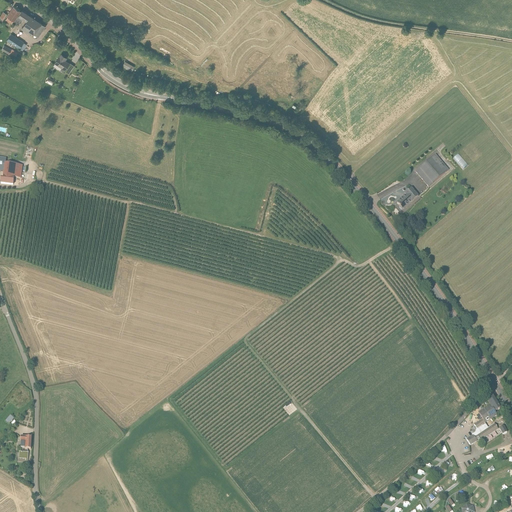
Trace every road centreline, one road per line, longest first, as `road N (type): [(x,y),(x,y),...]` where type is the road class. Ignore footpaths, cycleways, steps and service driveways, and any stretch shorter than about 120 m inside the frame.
road 1 (secondary): [(494,383),(399,241),(316,147),(271,120),(130,87),(17,0)]
road 2 (track): [(399,241),(356,266),(42,180)]
road 3 (track): [(166,399),(340,259)]
road 4 (track): [(376,498),(242,339)]
road 5 (unclassified): [(40,511),(33,383),(7,315)]
road 6 (track): [(511,41),(383,22),(325,0)]
road 7 (unclassified): [(359,511),(494,383)]
road 8 (track): [(118,253),(292,300)]
